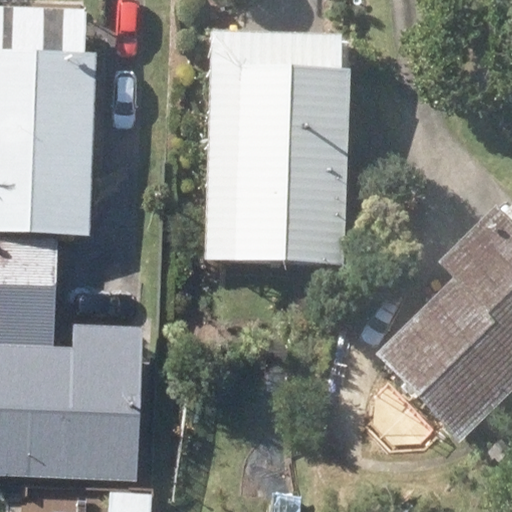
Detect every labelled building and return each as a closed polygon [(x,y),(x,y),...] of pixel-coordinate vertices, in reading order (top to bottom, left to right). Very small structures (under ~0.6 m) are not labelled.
[(323,270),(329,44),(196,40),(188,265),(323,270)] [(0,264),(47,267),(48,237),(80,239),(88,57),(0,54),(0,264)] [(438,286),(361,361),(444,447),(511,378),(511,247),(480,215),(423,270),(438,286)] [(43,351),(47,267),(0,264),(0,478),(126,484),(132,333),(64,331),(63,351),(43,351)] [(160,511),(162,496),(110,493),(108,511),(160,511)]
